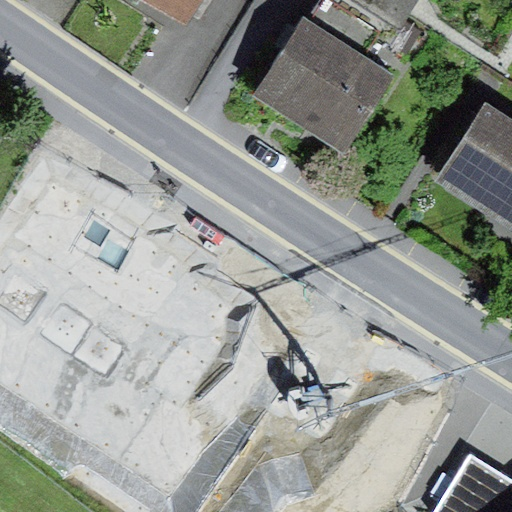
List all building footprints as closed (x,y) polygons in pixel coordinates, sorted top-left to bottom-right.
[(132,0),(190,34),(210,0),(132,0)] [(424,0),(336,0),(400,39),(424,0)] [(402,84),(308,28),(263,103),(357,159),(402,84)] [(511,121),(487,106),(436,187),(511,234),(511,121)] [(101,263),(81,249),(8,351),(69,394),(85,372),(104,386),(109,379),(120,386),(192,284),(121,234),(101,263)] [(304,487),(345,382),(173,315),(132,420),(304,487)] [(511,511),(511,476),(471,452),(434,511),(511,511)]
